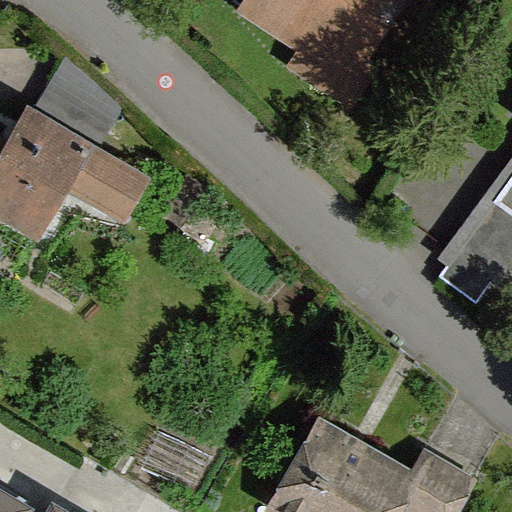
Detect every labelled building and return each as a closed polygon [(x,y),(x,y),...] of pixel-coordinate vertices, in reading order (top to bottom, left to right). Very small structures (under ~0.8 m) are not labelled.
[(398,0),(255,0),(248,12),(308,50),(298,65),(354,101),(370,76),(356,67),(398,0)] [(151,179),(30,113),(0,164),(0,220),(51,248),(79,194),(128,222),(151,179)] [(511,178),(444,271),(478,296),(511,249),(511,178)] [(331,420),(277,511),(279,511),(465,511),(486,477),(435,447),(419,473),(331,420)] [(0,511),(39,511),(43,506),(0,480),(0,511)] [(94,511),(64,494),(53,511),(94,511)]
